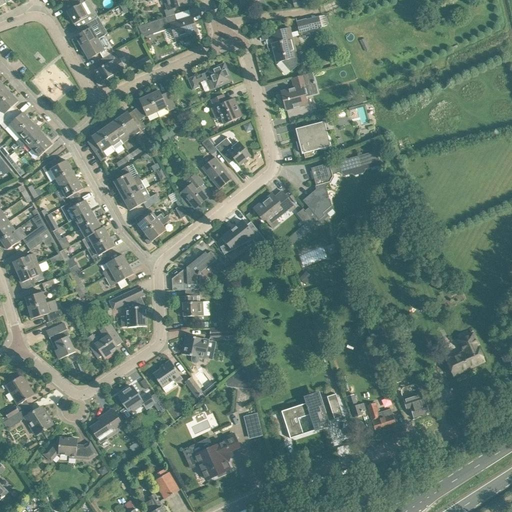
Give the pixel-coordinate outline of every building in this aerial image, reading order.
[(84,18),(87,24),(95,19),(98,17),(90,2),(88,1),(86,1),(84,2),(82,0),(74,0),(62,7),(65,13),(67,12),(74,24),(84,18)] [(147,0),(148,1),(152,0),(163,0),(167,10),(165,10),(167,17),(175,14),(173,8),(178,7),(188,4),(187,2),(190,1),(189,0),(147,0)] [(159,19),(138,26),(143,37),(164,30),(172,28),(175,38),(196,32),(192,17),(191,17),(177,21),(175,14),(167,17),(165,17),(159,19)] [(296,22),(297,25),(296,25),(298,34),(304,40),(309,36),(309,37),(319,28),(321,28),(321,27),(327,26),(324,15),(296,22)] [(76,37),(82,48),(105,35),(104,33),(104,32),(105,31),(104,31),(104,30),(103,30),(102,30),(101,28),(95,19),(87,24),(85,25),(87,30),(76,37)] [(274,43),(272,44),(274,53),(271,55),(276,60),(277,63),(282,61),(291,71),(303,61),(296,54),(292,38),(290,28),(271,33),(274,43)] [(101,53),(104,58),(115,52),(115,51),(114,52),(109,42),(105,35),(82,48),(89,59),(101,53)] [(115,52),(104,58),(95,63),(98,68),(95,70),(102,82),(120,71),(125,68),(119,57),(118,57),(115,52)] [(152,64),(148,57),(144,59),(145,61),(140,63),(139,62),(135,64),(139,71),(152,64)] [(210,90),(215,88),(232,80),(224,64),(208,71),(211,78),(205,80),(210,90)] [(308,90),(307,86),(304,75),(292,78),(294,88),(281,92),(286,110),(308,105),(304,91),(308,90)] [(188,79),(193,90),(199,87),(194,76),(188,79)] [(0,103),(11,94),(4,86),(0,88),(0,103)] [(160,91),(149,95),(157,112),(167,108),(169,112),(176,108),(173,101),(169,92),(162,95),(160,91)] [(0,124),(1,125),(4,122),(18,110),(14,106),(18,102),(11,94),(0,103),(0,124)] [(137,108),(133,111),(140,120),(144,117),(146,116),(147,117),(157,112),(149,95),(139,100),(142,106),(137,108)] [(242,117),(234,98),(226,102),(223,95),(211,100),(214,107),(211,109),(216,119),(221,117),(224,125),(242,117)] [(10,125),(17,133),(31,121),(23,112),(22,114),(18,110),(4,122),(1,125),(5,129),(10,125)] [(119,118),(129,134),(132,137),(141,131),(146,128),(140,120),(133,111),(129,114),(128,112),(119,118)] [(119,118),(110,125),(121,140),(129,134),(119,118)] [(16,142),(19,146),(38,129),(31,121),(17,133),(21,138),(16,142)] [(296,129),(302,154),(322,149),(323,149),(324,150),(325,150),(326,150),(327,149),(328,149),(329,148),(330,147),(331,146),(331,145),(331,144),(331,143),(332,142),(331,141),(331,140),(331,139),(330,139),(330,138),(329,137),(325,122),(296,129)] [(110,125),(101,131),(112,146),(111,146),(114,150),(123,144),(121,140),(110,125)] [(27,144),(31,149),(45,137),(38,129),(19,146),(22,149),(27,144)] [(112,146),(101,131),(92,137),(99,147),(94,150),(101,161),(106,158),(102,152),(111,146),(112,146)] [(45,137),(31,149),(39,157),(53,145),(45,137)] [(213,145),(209,140),(208,138),(202,143),(212,155),(217,150),(215,147),(213,145)] [(215,147),(217,150),(218,151),(225,159),(230,154),(239,165),(250,156),(239,143),(234,147),(226,138),(219,144),(215,147)] [(2,146),(0,147),(0,151),(5,158),(9,155),(6,151),(2,146)] [(130,154),(133,158),(142,151),(139,148),(130,154)] [(351,174),(354,176),(363,173),(365,170),(365,169),(378,166),(380,163),(376,151),(329,164),(329,163),(311,168),(316,186),(317,186),(318,190),(314,194),(313,192),(303,200),(311,210),(304,215),(309,221),(315,215),(319,219),(324,214),(323,213),(331,206),(325,183),(330,182),(333,177),(333,176),(332,175),(341,172),(342,174),(345,176),(351,174)] [(9,155),(5,158),(12,166),(15,163),(10,156),(9,155)] [(56,158),(43,168),(45,173),(51,170),(56,179),(72,170),(67,160),(59,164),(56,158)] [(202,168),(219,190),(232,179),(226,171),(215,158),(202,168)] [(15,163),(12,166),(16,171),(21,177),(24,174),(15,163)] [(114,182),(119,192),(141,180),(138,175),(133,178),(130,173),(126,167),(113,176),(116,181),(114,182)] [(56,179),(61,189),(77,179),(72,170),(56,179)] [(182,192),(189,201),(196,209),(208,199),(198,187),(204,183),(198,175),(196,174),(186,182),(190,186),(182,192)] [(63,200),(66,205),(74,201),(74,200),(80,197),(77,192),(83,189),(77,179),(61,189),(66,198),(63,200)] [(119,192),(124,201),(146,189),(141,180),(119,192)] [(146,189),(124,201),(130,211),(143,203),(146,208),(160,201),(156,194),(150,197),(146,189)] [(171,194),(178,207),(182,204),(175,192),(171,194)] [(295,207),(282,192),(275,198),(272,194),(256,207),(265,219),(272,227),(273,229),(280,223),(278,222),(276,219),(288,209),(290,211),(295,207)] [(75,219),(91,210),(85,200),(76,205),(74,201),(66,205),(61,208),(69,222),(75,219)] [(178,207),(176,209),(181,219),(188,215),(183,206),(182,204),(178,207)] [(145,233),(164,218),(161,214),(156,218),(150,209),(142,216),(141,215),(136,218),(140,223),(138,224),(145,233)] [(75,219),(80,229),(96,220),(91,210),(75,219)] [(0,215),(0,228),(9,222),(3,213),(0,215)] [(49,215),(44,217),(53,232),(57,229),(49,215)] [(164,218),(145,233),(149,238),(145,240),(149,244),(166,230),(163,226),(171,220),(167,215),(164,218)] [(86,238),(88,237),(102,229),(101,228),(96,220),(80,229),(86,238)] [(232,231),(223,238),(227,243),(228,244),(233,242),(235,246),(251,238),(252,240),(259,249),(269,244),(251,222),(246,226),(242,221),(236,226),(236,227),(231,230),(232,231)] [(0,228),(0,239),(1,241),(15,231),(9,222),(0,228)] [(38,228),(30,234),(33,239),(41,233),(47,229),(44,223),(37,227),(38,228)] [(88,237),(93,246),(109,237),(104,227),(101,228),(102,229),(88,237)] [(15,231),(1,241),(7,250),(27,236),(21,228),(16,231),(15,231)] [(26,244),(31,251),(43,242),(46,246),(50,247),(55,243),(47,229),(41,233),(33,239),(26,244)] [(403,241),(410,243),(411,235),(404,234),(403,241)] [(62,239),(58,241),(63,250),(71,246),(65,237),(62,239)] [(109,237),(93,246),(87,249),(93,259),(99,256),(106,251),(115,247),(109,237)] [(210,250),(207,253),(213,262),(217,259),(210,250)] [(184,270),(172,279),(172,285),(182,285),(184,285),(184,290),(185,290),(199,290),(201,289),(200,274),(201,274),(201,273),(214,262),(213,262),(207,253),(205,252),(186,267),(187,271),(184,271),(184,270)] [(13,262),(17,273),(38,263),(34,253),(13,262)] [(63,259),(62,256),(60,253),(50,259),(53,264),(63,259)] [(103,272),(105,277),(128,264),(123,255),(114,259),(107,264),(109,269),(103,272)] [(69,259),(65,261),(69,269),(77,265),(73,257),(69,259)] [(38,263),(17,273),(22,283),(32,278),(35,283),(45,278),(38,263)] [(128,264),(105,277),(111,287),(134,274),(128,264)] [(299,278),(305,284),(312,277),(306,271),(299,278)] [(73,276),(78,285),(81,291),(85,288),(77,274),(73,276)] [(55,285),(53,279),(42,284),(44,289),(55,285)] [(127,316),(121,316),(122,327),(128,327),(128,328),(147,326),(145,307),(143,307),(139,298),(145,295),(141,287),(132,291),(109,301),(113,310),(125,304),(127,308),(126,308),(127,316)] [(186,296),(180,297),(180,304),(183,303),(184,317),(204,316),(203,302),(200,302),(197,302),(196,296),(200,296),(199,290),(185,290),(186,296)] [(25,298),(28,308),(46,303),(43,292),(25,298)] [(46,303),(28,308),(32,319),(48,314),(51,322),(63,316),(61,310),(54,311),(51,301),(50,302),(47,303),(46,303)] [(237,326),(236,317),(227,318),(228,326),(237,326)] [(371,322),(380,345),(389,342),(380,319),(371,322)] [(55,351),(59,359),(75,352),(68,337),(70,336),(64,323),(46,332),(49,338),(53,336),(59,349),(55,351)] [(93,334),(85,339),(98,359),(103,356),(105,359),(113,354),(111,350),(123,342),(110,324),(100,330),(105,337),(98,342),(93,334)] [(210,329),(210,337),(228,336),(228,340),(238,340),(238,328),(225,328),(210,329)] [(459,340),(464,352),(446,360),(453,375),(485,361),(472,334),(459,340)] [(199,360),(199,357),(205,359),(207,348),(212,349),(213,343),(212,342),(209,341),(209,340),(204,339),(186,335),(182,354),(192,356),(191,358),(192,360),(193,362),(195,363),(197,363),(198,362),(199,360)] [(313,337),(321,359),(326,357),(319,335),(313,337)] [(369,360),(377,356),(375,350),(373,345),(364,348),(366,354),(369,360)] [(153,374),(162,388),(166,393),(177,385),(176,384),(183,379),(170,360),(164,364),(165,366),(153,374)] [(241,369),(229,378),(236,387),(246,388),(241,369)] [(5,385),(18,405),(35,395),(22,375),(5,385)] [(197,398),(198,397),(204,393),(203,392),(191,377),(185,382),(197,398)] [(155,404),(154,403),(150,397),(147,393),(140,399),(131,386),(119,394),(127,407),(120,411),(127,421),(134,416),(131,413),(143,404),(147,409),(154,405),(155,404)] [(429,413),(425,401),(423,401),(421,393),(403,398),(406,410),(410,409),(413,418),(429,413)] [(155,404),(154,405),(158,411),(159,409),(162,412),(166,409),(155,394),(150,397),(154,403),(155,404)] [(335,394),(327,397),(334,419),(343,417),(344,421),(344,420),(336,394),(335,394)] [(355,394),(348,396),(351,407),(354,418),(362,415),(362,412),(366,411),(364,404),(358,405),(355,394)] [(290,439),(304,434),(298,418),(311,414),(316,430),(329,426),(320,399),(282,411),(290,439)] [(367,406),(375,432),(396,425),(391,409),(378,413),(375,403),(367,406)] [(4,413),(7,417),(8,419),(19,412),(16,406),(4,413)] [(29,424),(30,424),(37,435),(45,430),(53,425),(48,417),(47,418),(41,407),(24,417),(29,424)] [(101,421),(91,428),(99,439),(101,442),(107,438),(116,432),(115,430),(122,425),(114,413),(107,417),(105,415),(99,419),(101,421)] [(16,415),(3,423),(7,430),(20,422),(16,415)] [(262,427),(248,429),(250,440),(264,437),(262,427)] [(196,455),(192,447),(183,451),(192,468),(200,465),(206,480),(218,474),(219,477),(225,474),(224,472),(230,469),(226,460),(227,461),(230,452),(229,452),(239,447),(233,434),(224,439),(226,442),(219,445),(212,448),(196,455)] [(77,445),(78,439),(60,437),(59,444),(53,443),(43,454),(52,461),(57,455),(69,456),(69,458),(89,460),(98,455),(95,451),(90,442),(84,446),(77,445)] [(0,467),(2,466),(0,464),(0,500),(8,492),(0,484),(0,467)] [(98,470),(102,476),(108,472),(105,466),(98,470)] [(155,481),(165,499),(179,491),(168,473),(166,474),(163,470),(155,475),(157,480),(155,481)] [(145,503),(150,511),(165,511),(154,494),(149,497),(151,500),(145,503)]
